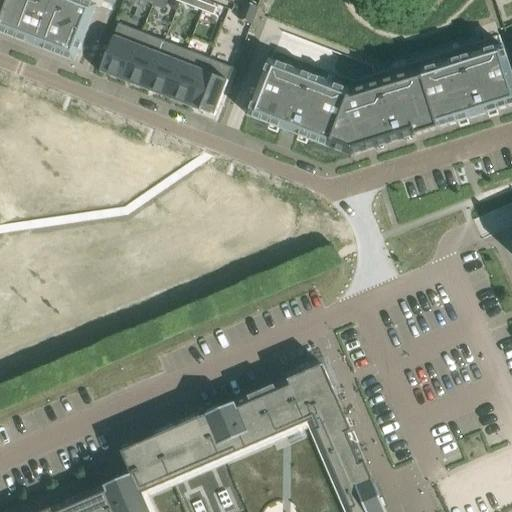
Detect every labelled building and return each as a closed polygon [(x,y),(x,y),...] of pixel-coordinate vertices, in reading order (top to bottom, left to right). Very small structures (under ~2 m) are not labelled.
[(0,0),(0,33),(73,62),(74,62),(75,62),(76,61),(97,9),(96,8),(97,7),(95,6),(80,0),(0,0)] [(196,0),(193,0),(191,7),(202,11),(205,4),(196,0)] [(245,2),(242,11),(255,16),(258,7),(245,2)] [(205,4),(202,11),(214,15),(217,8),(205,4)] [(242,11),(239,20),(251,25),(255,16),(242,11)] [(118,24),(99,73),(101,73),(101,72),(123,81),(141,33),(118,24)] [(141,33),(123,81),(146,90),(164,42),(141,33)] [(164,42),(146,90),(169,99),(187,51),(164,42)] [(250,113),(248,117),(251,118),(328,148),(351,157),(439,129),(511,106),(511,75),(504,50),(503,46),(500,47),(499,47),(421,72),(356,92),(357,92),(353,93),(350,92),(273,62),(270,61),(269,64),(268,64),(249,113),(250,113)] [(187,51),(169,99),(192,108),(211,60),(187,51)] [(211,60),(192,108),(215,117),(234,68),(211,60)] [(131,476),(44,511),(386,511),(323,366),(121,453),(131,476)]
